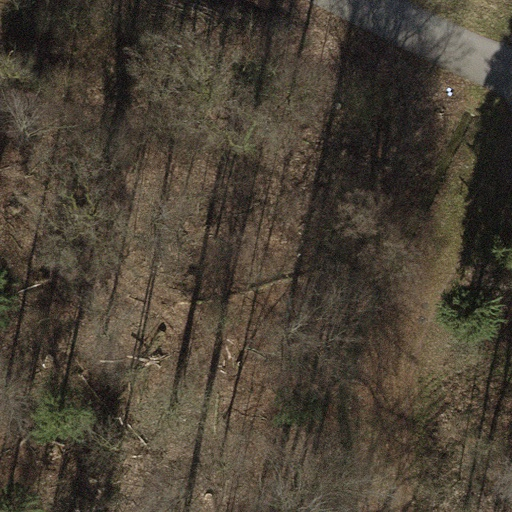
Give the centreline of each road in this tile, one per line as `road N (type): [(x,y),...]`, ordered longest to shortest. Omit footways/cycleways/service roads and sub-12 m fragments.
road 1 (track): [(416,511),(400,364),(511,138)]
road 2 (track): [(368,0),(511,67)]
